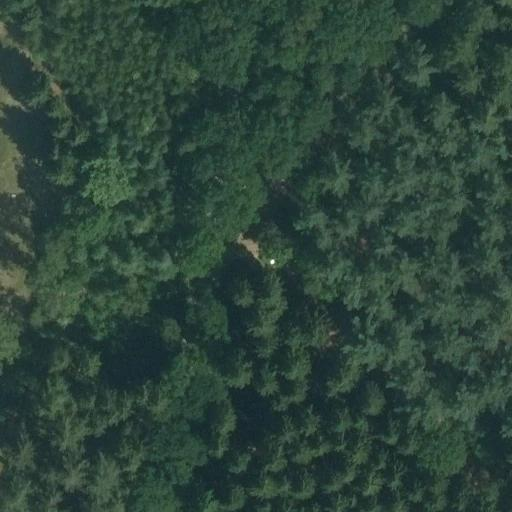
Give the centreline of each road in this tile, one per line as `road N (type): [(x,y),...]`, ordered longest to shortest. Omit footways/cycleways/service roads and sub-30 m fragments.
road 1 (tertiary): [(148,511),(215,215),(231,0)]
road 2 (track): [(336,301),(366,254),(367,88)]
road 3 (track): [(367,88),(248,214)]
road 4 (track): [(367,88),(456,0)]
road 5 (track): [(248,214),(336,301)]
